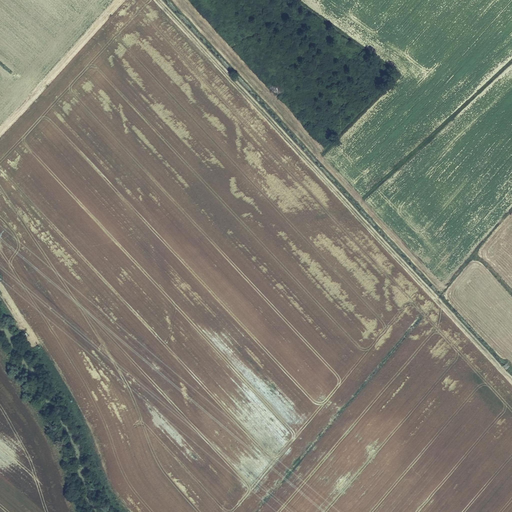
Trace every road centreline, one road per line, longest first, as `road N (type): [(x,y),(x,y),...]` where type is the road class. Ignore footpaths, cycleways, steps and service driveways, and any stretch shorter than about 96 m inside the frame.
road 1 (track): [(0,130),(117,0)]
road 2 (track): [(0,354),(56,451),(73,511)]
